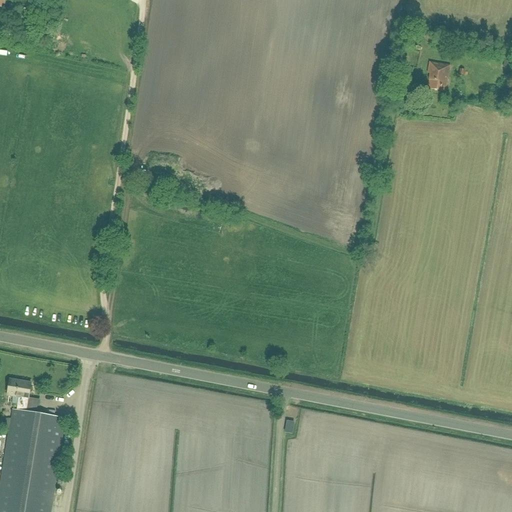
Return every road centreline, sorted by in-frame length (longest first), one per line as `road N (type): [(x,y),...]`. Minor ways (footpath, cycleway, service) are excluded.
road 1 (unclassified): [(511,435),(103,355)]
road 2 (track): [(119,164),(364,248),(388,115)]
road 3 (unclassified): [(103,355),(100,283),(119,164)]
road 4 (unclassified): [(65,511),(88,352)]
road 5 (track): [(106,318),(130,167)]
road 6 (unknown): [(278,511),(286,391)]
